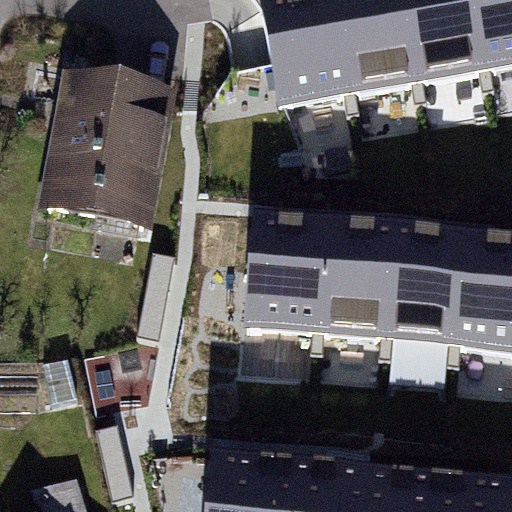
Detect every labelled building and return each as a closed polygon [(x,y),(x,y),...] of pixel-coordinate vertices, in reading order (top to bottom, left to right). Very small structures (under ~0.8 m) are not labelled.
[(399,0),(338,0),(329,2),(347,106),(416,93),(399,0)] [(470,0),(399,0),(416,93),(485,81),(470,0)] [(511,0),(470,0),(485,81),(511,76),(511,0)] [(329,2),(259,14),(277,118),(347,106),(329,2)] [(172,112),(57,92),(35,220),(150,240),(172,112)] [(327,237),(257,231),(248,336),(318,342),(327,237)] [(397,243),(327,237),(318,342),(388,348),(397,243)] [(467,249),(397,243),(388,348),(458,354),(467,249)] [(511,252),(467,249),(458,354),(511,358),(511,252)] [(511,511),(511,498),(215,471),(211,511),(511,511)] [(80,511),(77,495),(35,504),(36,511),(80,511)]
